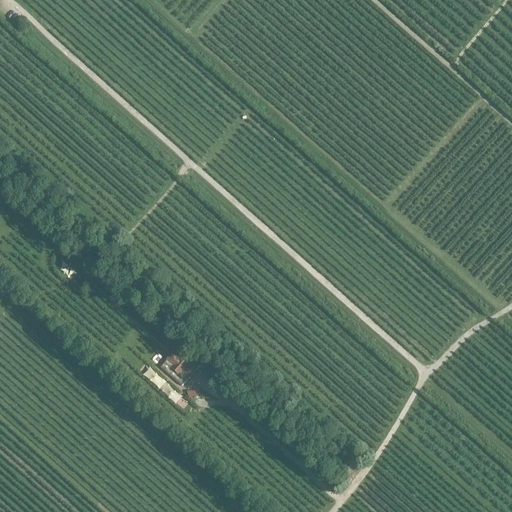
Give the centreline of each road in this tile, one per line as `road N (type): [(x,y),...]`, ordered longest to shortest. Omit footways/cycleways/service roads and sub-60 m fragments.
road 1 (track): [(426,373),(7,0)]
road 2 (track): [(373,468),(0,137)]
road 3 (track): [(511,317),(190,35),(226,0)]
road 4 (track): [(338,511),(373,468),(426,373),(511,305)]
road 5 (track): [(511,123),(452,68),(507,0)]
